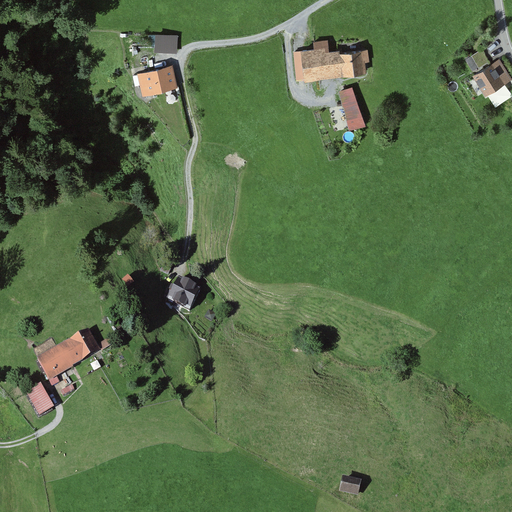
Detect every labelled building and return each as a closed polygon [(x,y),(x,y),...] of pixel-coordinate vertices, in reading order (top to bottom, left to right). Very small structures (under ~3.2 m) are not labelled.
[(156,32),(156,50),(178,50),(178,32),(156,32)] [(314,50),(294,52),(298,83),(366,76),(365,63),(372,62),(371,49),(339,53),(339,47),(329,48),(328,40),(313,42),(314,50)] [(511,76),(500,58),(471,75),(485,97),(511,79),(511,76)] [(171,65),(140,74),(147,98),(178,89),(171,65)] [(354,89),(339,93),(349,131),(363,127),(354,89)] [(199,291),(177,282),(168,304),(189,313),(199,291)] [(86,333),(34,364),(47,386),(99,355),(86,333)] [(41,386),(22,396),(35,421),(53,412),(41,386)] [(343,476),(340,492),(359,496),(362,479),(343,476)]
